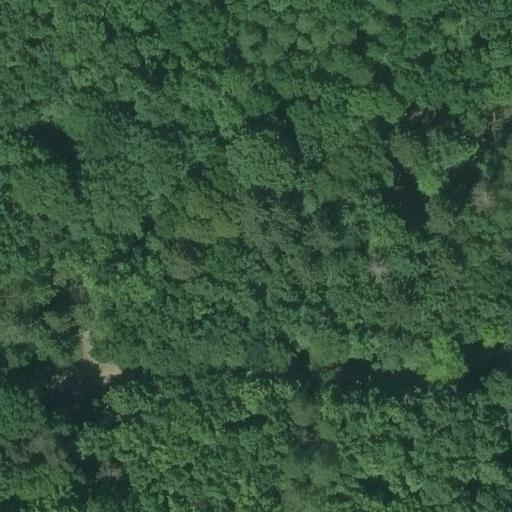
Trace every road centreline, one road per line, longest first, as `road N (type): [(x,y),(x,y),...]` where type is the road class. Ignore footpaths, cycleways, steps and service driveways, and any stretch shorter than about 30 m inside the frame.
road 1 (track): [(511,344),(435,375),(394,380),(238,365),(103,379)]
road 2 (track): [(0,198),(90,334),(103,379)]
